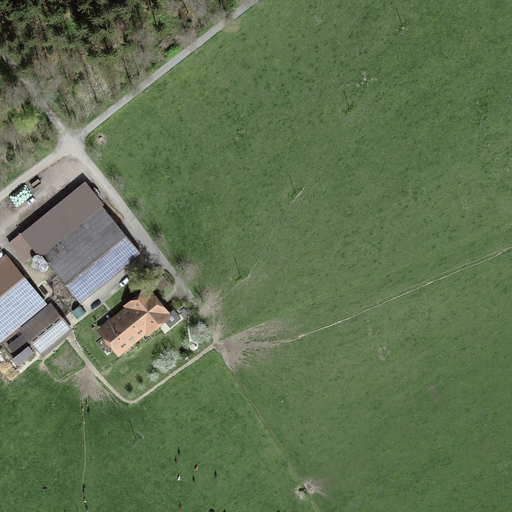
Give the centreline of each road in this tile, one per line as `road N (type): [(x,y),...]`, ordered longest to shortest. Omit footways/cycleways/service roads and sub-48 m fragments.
road 1 (unclassified): [(68,141),(217,346)]
road 2 (unclassified): [(68,141),(253,0)]
